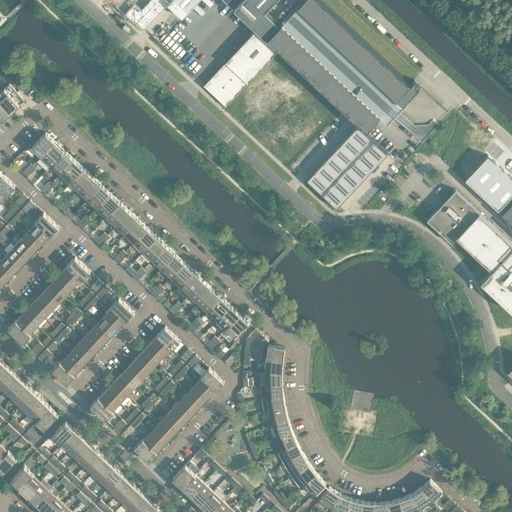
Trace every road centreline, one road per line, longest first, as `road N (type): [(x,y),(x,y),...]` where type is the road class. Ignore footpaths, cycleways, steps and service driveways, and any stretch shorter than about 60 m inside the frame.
road 1 (residential): [(480,511),(425,461),(370,481),(330,462),(309,420),(299,346),(40,109)]
road 2 (residential): [(511,403),(493,382),(474,299),(434,245),(398,225),(313,217),(81,0)]
road 3 (residential): [(149,478),(237,382),(154,305)]
road 4 (residential): [(511,143),(358,0)]
road 5 (unknown): [(378,221),(411,182),(440,170),(511,229)]
road 6 (residential): [(65,400),(154,305)]
